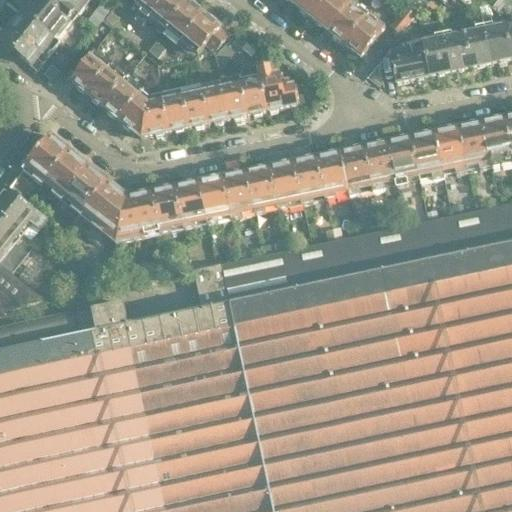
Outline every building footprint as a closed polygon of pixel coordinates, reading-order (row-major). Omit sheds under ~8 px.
[(38,0),(33,0),(22,15),(57,44),(78,17),(61,3),(53,12),(38,0)] [(91,0),(38,0),(53,12),(61,3),(78,17),(92,0),(91,0)] [(167,33),(190,5),(185,1),(185,0),(133,0),(138,4),(135,7),(167,33)] [(284,0),(296,9),(302,0),(284,0)] [(347,0),(302,0),(296,9),(300,12),(300,15),(305,19),(307,18),(329,35),(353,4),(347,0)] [(403,9),(410,0),(394,0),(393,1),(403,9)] [(353,4),(329,35),(332,38),(332,41),(337,45),(340,44),(361,61),(385,30),(353,4)] [(193,8),(190,5),(167,33),(198,58),(206,48),(214,56),(230,37),(216,26),(217,24),(211,19),(209,20),(201,14),(201,11),(196,7),(193,8)] [(421,34),(449,30),(446,10),(417,15),(421,34)] [(406,11),(391,29),(400,37),(415,18),(406,11)] [(119,19),(111,13),(103,23),(111,29),(119,19)] [(22,15),(9,31),(0,41),(0,42),(37,73),(60,44),(57,44),(22,15)] [(511,23),(485,29),(493,68),(498,66),(500,69),(506,67),(507,65),(511,63),(511,23)] [(485,29),(443,38),(451,76),(493,68),(485,29)] [(401,68),(394,70),(398,87),(416,83),(418,85),(424,84),(426,82),(437,79),(439,81),(445,80),(446,77),(451,76),(443,38),(423,42),(424,47),(410,49),(412,60),(400,62),(401,68)] [(219,73),(229,60),(233,64),(238,57),(238,51),(231,44),(227,49),(226,47),(210,65),(219,73)] [(156,46),(149,54),(158,61),(165,52),(156,46)] [(99,107),(103,110),(126,82),(95,57),(72,85),(76,88),(76,91),(81,95),(84,94),(92,101),(92,104),(97,108),(99,107)] [(295,94),(294,88),(288,89),(287,83),(279,77),(273,78),(271,70),(270,71),(268,68),(261,70),(260,73),(258,73),(260,80),(267,115),(269,115),(270,117),(277,115),(278,113),(298,109),(297,103),(298,102),(297,95),(295,94)] [(267,115),(260,80),(258,73),(258,72),(246,75),(248,82),(221,88),(228,123),(233,122),(235,124),(242,122),(243,120),(253,118),(255,120),(261,118),(262,116),(267,115)] [(126,82),(103,110),(108,114),(107,116),(113,120),(115,120),(123,126),(123,129),(128,133),(131,132),(142,141),(152,102),(126,82)] [(221,88),(182,96),(190,131),(194,130),(196,132),(203,131),(203,128),(214,126),(216,128),(222,127),(223,124),(228,123),(221,88)] [(182,96),(152,102),(142,141),(155,138),(157,140),(163,139),(164,136),(175,134),(176,136),(183,135),(184,133),(190,131),(182,96)] [(493,123),(480,126),(491,173),(501,171),(500,163),(511,160),(511,159),(504,121),(503,121),(501,119),(495,121),(493,123)] [(468,126),(462,128),(460,130),(457,131),(465,170),(478,167),(479,175),(491,173),(480,126),(471,128),(468,126)] [(445,131),(438,132),(437,135),(434,136),(442,175),(453,172),(454,180),(467,178),(465,170),(457,131),(447,133),(445,131)] [(421,136),(415,137),(413,140),(410,141),(418,180),(430,177),(431,185),(443,183),(442,175),(434,136),(424,138),(421,136)] [(52,139),(50,138),(35,157),(33,156),(24,167),(26,168),(22,172),(23,173),(27,168),(36,176),(33,181),(42,188),(45,183),(69,153),(61,147),(61,143),(55,139),(52,139)] [(399,143),(388,145),(386,146),(394,185),(396,192),(407,190),(406,182),(418,180),(410,141),(409,141),(407,139),(401,140),(399,143)] [(394,185),(386,146),(383,144),(377,145),(375,148),(363,151),(371,190),(372,197),(380,196),(384,195),(383,187),(394,185)] [(352,153),(341,155),(340,155),(348,194),(349,202),(361,199),(359,192),(371,190),(363,151),(362,151),(360,149),(354,150),(352,153)] [(71,155),(69,153),(45,183),(55,191),(51,196),(60,204),(64,199),(88,168),(80,162),(80,159),(74,154),(71,155)] [(328,158),(318,160),(316,160),(324,199),(325,205),(337,202),(336,196),(348,194),(340,155),(339,156),(336,154),(330,155),(328,158)] [(304,163),(294,165),(292,165),(300,204),(301,210),(314,207),(312,201),(324,199),(316,160),(313,159),(306,160),(304,163)] [(281,168),(271,170),(269,170),(276,208),(277,214),(289,212),(288,206),(300,204),(292,165),(292,166),(289,164),(282,165),(281,168)] [(90,170),(88,168),(64,199),(73,206),(69,211),(79,219),(83,214),(107,184),(99,177),(99,174),(94,170),(90,170)] [(257,173),(247,175),(246,175),(253,213),(254,219),(265,217),(264,211),(276,208),(269,170),(268,170),(265,169),(259,170),(257,173)] [(233,178),(223,180),(222,180),(229,218),(230,224),(243,221),(242,215),(253,213),(246,175),(244,175),(242,174),(235,175),(233,178)] [(210,183),(207,183),(199,185),(206,223),(207,229),(218,226),(217,220),(229,218),(222,180),(221,180),(218,179),(212,180),(210,183)] [(186,188),(184,188),(175,190),(182,228),(183,233),(195,231),(194,225),(206,223),(199,185),(197,185),(195,183),(188,185),(186,188)] [(110,186),(108,184),(107,184),(83,214),(95,223),(90,228),(115,247),(127,199),(119,193),(118,189),(113,185),(110,186)] [(162,192),(160,193),(151,195),(160,238),(172,236),(170,230),(182,228),(175,190),(174,190),(171,188),(164,190),(162,192)] [(7,192),(0,200),(0,216),(24,236),(31,229),(38,234),(46,224),(7,192)] [(127,200),(127,199),(115,247),(160,238),(151,195),(150,195),(147,193),(140,195),(138,197),(127,200)] [(511,511),(511,206),(387,233),(380,234),(341,243),(333,244),(326,246),(293,253),(285,254),(278,256),(239,264),(231,266),(219,268),(273,511),(511,511)] [(436,213),(427,215),(429,223),(438,221),(436,213)] [(0,313),(43,305),(42,301),(0,267),(0,265),(24,236),(0,216),(0,313)] [(387,233),(385,221),(378,223),(380,234),(387,233)] [(338,231),(331,233),(333,244),(341,243),(338,231)] [(323,235),(326,246),(333,244),(331,233),(323,235)] [(70,243),(61,237),(58,241),(66,248),(70,243)] [(291,242),(283,243),(285,254),(293,253),(291,242)] [(276,244),(278,256),(285,254),(283,243),(276,244)] [(199,272),(197,261),(196,262),(194,252),(189,253),(191,263),(189,263),(191,274),(194,273),(199,272)] [(239,264),(236,253),(229,254),(231,266),(239,264)] [(43,259),(52,266),(55,261),(47,254),(43,259)] [(191,274),(189,263),(188,258),(173,262),(176,277),(183,276),(191,274)] [(202,313),(128,328),(127,328),(166,511),(273,511),(219,268),(199,272),(194,273),(202,313)] [(56,294),(43,285),(36,294),(54,307),(68,303),(70,299),(58,290),(56,294)] [(166,511),(127,328),(128,328),(124,306),(37,324),(9,329),(0,331),(0,511),(166,511)]
